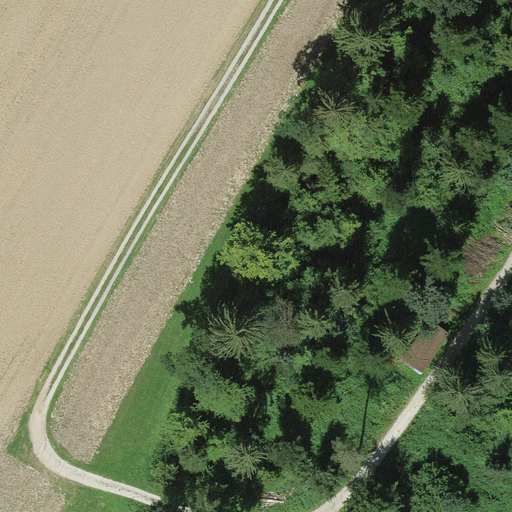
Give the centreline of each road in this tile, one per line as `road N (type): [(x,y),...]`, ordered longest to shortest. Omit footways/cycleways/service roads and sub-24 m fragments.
road 1 (track): [(184,511),(49,462),(35,437),(42,393),(277,0)]
road 2 (track): [(511,272),(327,511)]
